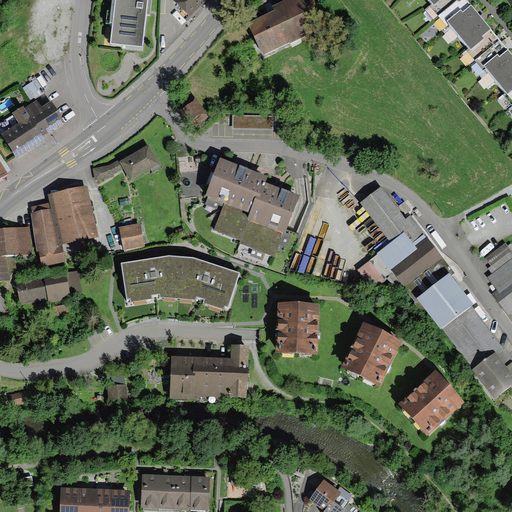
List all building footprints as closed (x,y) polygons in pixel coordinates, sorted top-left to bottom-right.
[(147,0),(114,0),(109,47),(141,51),(147,0)] [(205,0),(179,0),(176,4),(190,17),(205,0)] [(427,0),(511,102),(511,56),(465,0),(427,0)] [(243,26),(258,59),(315,33),(301,1),(243,26)] [(196,97),(179,109),(192,127),(209,115),(196,97)] [(0,123),(0,132),(16,157),(45,139),(42,136),(64,122),(51,102),(42,108),(37,101),(25,108),(23,105),(12,112),(14,115),(0,123)] [(233,124),(233,130),(272,130),(273,116),(233,116),(233,124)] [(149,144),(120,161),(131,179),(150,168),(153,172),(162,166),(149,144)] [(269,176),(221,158),(207,196),(210,197),(207,204),(217,208),(218,204),(225,206),(216,230),(243,240),(242,243),(255,248),(253,255),(261,258),(264,251),(274,255),(279,243),(285,245),(289,235),(284,233),(298,196),(280,189),(266,184),(269,176)] [(0,180),(9,175),(0,159),(0,180)] [(110,165),(93,169),(96,181),(114,177),(114,174),(123,169),(118,160),(110,165)] [(58,247),(63,245),(98,235),(87,185),(48,194),(50,203),(58,247)] [(406,219),(381,187),(359,204),(389,243),(376,253),(392,273),(393,272),(416,302),(415,302),(422,312),(425,310),(440,330),(442,329),(493,397),(511,383),(511,377),(502,365),(510,359),(470,307),(472,305),(450,276),(453,273),(410,216),(406,219)] [(40,251),(43,267),(66,263),(63,245),(58,247),(50,203),(31,206),(32,212),(31,213),(37,252),(40,251)] [(141,224),(119,227),(123,250),(145,247),(141,224)] [(0,227),(0,253),(1,256),(7,255),(32,253),(30,226),(0,227)] [(511,244),(511,243),(508,246),(506,243),(485,259),(491,267),(488,269),(493,276),(489,279),(498,291),(493,295),(510,317),(511,315),(511,244)] [(0,282),(11,281),(7,255),(1,256),(0,253),(0,282)] [(170,260),(126,267),(121,268),(127,310),(160,304),(192,305),(226,318),(241,277),(194,261),(170,260)] [(17,280),(21,303),(48,299),(49,303),(84,298),(79,270),(17,280)] [(319,304),(277,303),(276,353),(318,354),(319,304)] [(366,322),(343,368),(379,386),(401,340),(366,322)] [(173,357),(171,401),(202,403),(202,399),(247,401),(249,347),(232,346),(231,359),(173,357)] [(437,369),(397,404),(426,437),(466,402),(437,369)] [(129,403),(128,376),(110,377),(111,404),(129,403)] [(142,476),(141,510),(179,511),(209,511),(210,478),(142,476)] [(311,500),(310,502),(323,511),(344,511),(345,511),(344,510),(350,501),(349,501),(353,496),(340,487),(337,491),(324,482),(316,494),(312,491),(307,497),(311,500)] [(61,490),(60,511),(129,511),(130,492),(61,490)]
